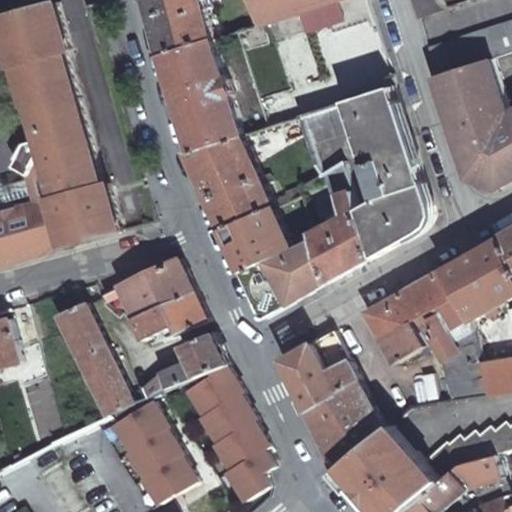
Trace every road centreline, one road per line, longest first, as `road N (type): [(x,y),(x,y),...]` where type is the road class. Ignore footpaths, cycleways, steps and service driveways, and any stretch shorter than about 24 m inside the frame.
road 1 (residential): [(257,353),(471,232)]
road 2 (residential): [(471,232),(395,0)]
road 3 (residential): [(127,0),(168,157),(197,229)]
road 4 (residential): [(0,287),(197,229)]
road 5 (residential): [(257,353),(324,485)]
road 6 (residential): [(197,229),(257,353)]
